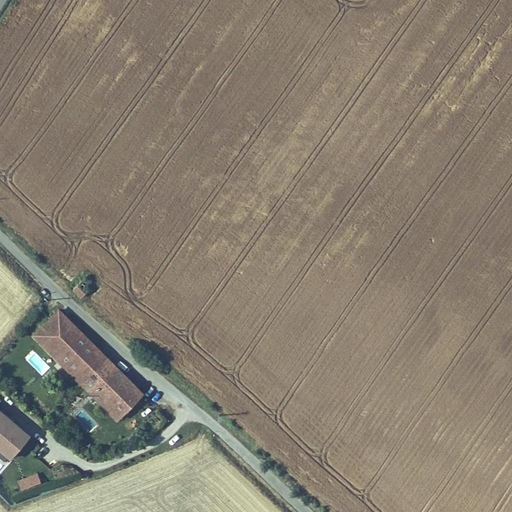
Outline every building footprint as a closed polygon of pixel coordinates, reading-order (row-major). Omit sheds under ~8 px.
[(74,294),(83,301),(90,292),(88,290),(94,283),(87,277),(74,294)] [(72,326),(62,316),(39,342),(49,351),(72,326)] [(72,326),(49,351),(123,420),(147,395),(144,393),(72,326)] [(27,442),(0,415),(0,455),(7,462),(27,442)] [(54,465),(33,446),(26,453),(48,472),(54,465)] [(18,479),(22,488),(41,482),(38,472),(18,479)]
